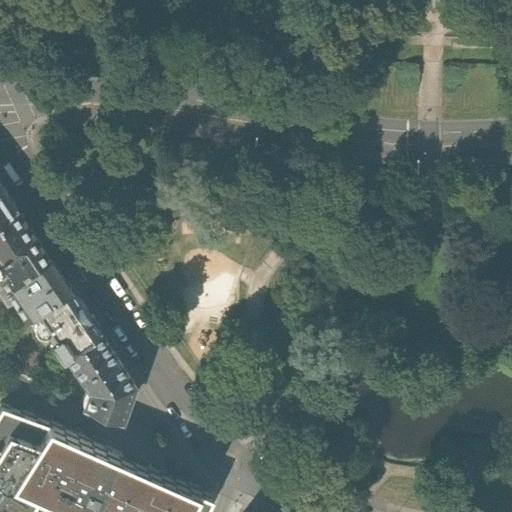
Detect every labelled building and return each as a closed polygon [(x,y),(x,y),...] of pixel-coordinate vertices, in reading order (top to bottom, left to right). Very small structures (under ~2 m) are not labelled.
[(0,209),(13,200),(0,181),(0,209)] [(46,250),(29,225),(13,200),(0,209),(0,274),(3,280),(46,250)] [(56,265),(46,250),(3,280),(0,281),(0,304),(14,295),(24,309),(34,302),(66,280),(56,265)] [(81,302),(66,280),(34,302),(44,317),(38,321),(36,323),(35,325),(34,328),(34,330),(35,333),(36,336),(38,337),(40,338),(48,333),(59,349),(62,346),(95,324),(81,302)] [(112,347),(95,324),(62,346),(87,383),(82,398),(119,412),(132,377),(112,347)] [(89,511),(122,511),(147,463),(69,429),(46,419),(0,402),(0,511),(20,511),(35,488),(89,511)] [(199,511),(210,490),(147,463),(122,511),(199,511)]
